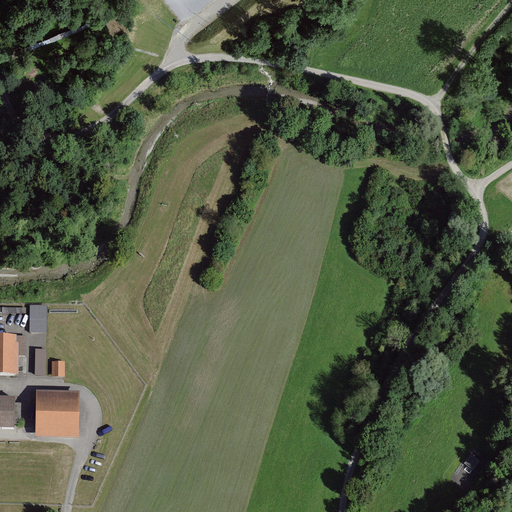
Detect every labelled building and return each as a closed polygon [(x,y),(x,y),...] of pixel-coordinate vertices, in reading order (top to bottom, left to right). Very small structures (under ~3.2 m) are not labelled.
[(49,315),(30,313),(29,332),(48,333),(49,315)] [(27,339),(0,338),(0,377),(19,378),(19,359),(27,359),(27,339)] [(48,352),(38,351),(36,378),(46,379),(48,352)] [(65,363),(52,362),(51,378),(64,379),(65,363)] [(80,394),(36,393),(34,439),(79,441),(80,394)] [(14,399),(0,398),(0,428),(13,429),(13,424),(21,424),(21,406),(14,406),(14,399)] [(479,463),(471,456),(463,466),(472,473),(479,463)]
